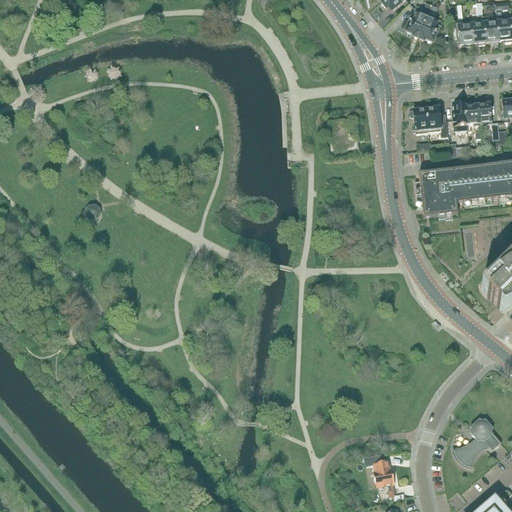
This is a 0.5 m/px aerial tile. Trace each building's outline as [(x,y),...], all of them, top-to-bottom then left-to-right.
[(407,0),(385,0),(380,4),(386,11),(388,9),(391,14),(407,0)] [(501,13),(509,12),(508,5),(495,7),(497,24),(499,44),(505,44),(505,45),(511,44),(511,43),(511,42),(511,41),(511,30),(511,28),(511,24),(510,24),(510,23),(502,24),(501,20),(502,20),(501,13)] [(418,41),(432,8),(426,6),(424,12),(416,9),(409,26),(404,24),(402,30),(406,32),(405,34),(413,37),(412,39),(418,41)] [(482,12),(481,6),(476,6),(478,26),(470,27),(472,47),(478,46),(478,48),(485,47),(484,46),(486,46),(483,19),(482,12)] [(437,45),(440,38),(436,36),(441,23),(434,20),(438,10),(432,8),(418,41),(424,43),(424,41),(432,45),(433,43),(437,45)] [(470,27),(462,28),(460,8),(448,9),(452,44),(458,43),(459,48),(465,48),(465,49),(471,48),(471,47),(472,47),(470,27)] [(497,24),(489,25),(488,19),(483,19),(486,46),(491,45),(492,46),(498,46),(498,44),(499,44),(497,24)] [(511,101),(506,102),(506,104),(501,104),(503,126),(508,125),(508,121),(511,121),(511,101)] [(462,106),(461,105),(459,105),(457,106),(456,107),(456,109),(451,109),(452,117),(451,117),(452,126),(453,126),(454,134),(459,134),(459,129),(466,128),(466,127),(464,108),(463,108),(462,106)] [(489,107),(483,108),(483,106),(478,107),(478,108),(476,108),(478,126),(479,126),(486,125),(486,127),(491,127),(489,107)] [(437,109),(436,107),(434,107),(432,108),(431,110),(431,112),(425,112),(428,136),(440,135),(440,139),(442,140),(447,140),(446,127),(440,128),(438,110),(437,109)] [(476,108),(471,109),(471,107),(464,108),(466,127),(473,126),(474,128),(479,128),(479,126),(478,126),(476,108)] [(415,137),(428,136),(425,112),(412,114),(410,114),(409,115),(409,117),(409,119),(411,120),(413,120),(415,137)] [(331,154),(359,151),(355,120),(327,123),(331,154)] [(511,166),(418,177),(423,221),(427,221),(457,217),(456,207),(511,200),(511,259),(484,287),(481,289),(482,292),(483,295),(484,297),(486,299),(496,308),(500,312),(507,305),(511,309),(511,308),(511,166)] [(84,213),(85,219),(90,223),(96,222),(100,217),(99,211),(94,207),(88,208),(84,213)] [(482,423),(481,423),(480,422),(479,422),(470,429),(471,430),(471,431),(471,432),(471,433),(471,434),(470,435),(476,442),(473,445),(471,447),(467,449),(464,451),(461,452),(458,453),(454,454),(454,455),(455,458),(456,461),(459,464),(461,466),(462,467),(463,468),(465,469),(466,469),(467,469),(469,470),(470,470),(470,469),(471,466),(471,465),(472,462),(473,460),(475,458),(477,456),(479,454),(481,452),(483,451),(485,451),(486,450),(488,450),(489,451),(492,454),(500,446),(498,443),(492,436),(491,435),(491,434),(491,433),(492,432),(493,431),(485,422),(484,423),(483,423),(482,423)] [(391,472),(390,472),(388,464),(373,467),(374,474),(374,475),(376,490),(387,488),(389,501),(395,500),(395,499),(403,498),(402,493),(394,494),(393,487),(394,487),(391,472)] [(511,511),(511,497),(495,511),(489,511),(511,511)]
